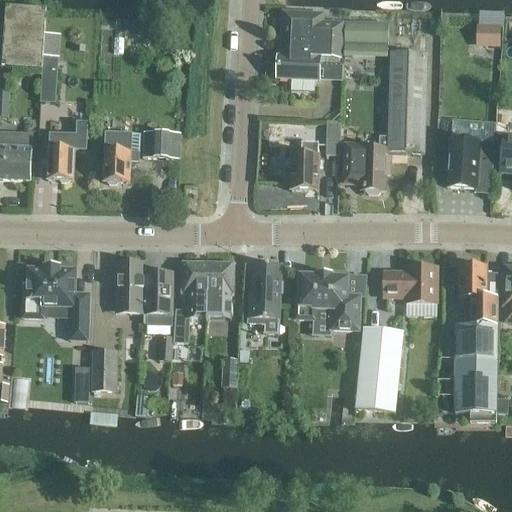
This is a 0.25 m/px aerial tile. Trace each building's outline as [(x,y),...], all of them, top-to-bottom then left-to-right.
[(47,12),(7,9),(3,70),(42,72),(43,61),(45,49),(47,12)] [(279,79),(321,81),(321,83),(343,84),(344,61),(343,62),(344,24),(325,23),(325,17),(283,15),(282,51),(281,51),(279,79)] [(388,61),(389,26),(367,25),(367,21),(347,20),(346,24),(344,60),(388,61)] [(501,31),(477,31),(476,51),(500,51),(501,31)] [(392,55),(390,140),(389,156),(391,156),(391,155),(425,157),(428,56),(392,55)] [(43,61),(42,72),(41,90),(42,90),(41,115),(57,116),(58,90),(59,90),(60,61),(43,61)] [(0,119),(9,120),(11,92),(0,91),(0,119)] [(292,148),(293,127),(276,126),(274,147),(292,148)] [(327,158),(340,159),(341,159),(341,127),(328,126),(327,158)] [(130,186),(131,165),(141,165),(142,137),(107,135),(104,185),(130,186)] [(144,161),(180,162),(181,137),(145,135),(144,161)] [(511,136),(505,136),(501,176),(511,177),(511,136)] [(0,182),(31,185),(32,153),(32,139),(0,137),(0,182)] [(480,141),(450,138),(445,186),(475,189),(477,171),(491,172),(494,143),(480,141)] [(389,156),(390,140),(381,140),(380,152),(364,152),(364,148),(345,147),(344,185),(362,186),(361,194),(367,194),(367,195),(369,198),(379,198),(381,196),(381,194),(387,194),(387,178),(389,178),(391,176),(392,160),(388,160),(388,156),(389,156)] [(74,183),(76,153),(63,152),(63,145),(49,144),(48,183),(74,183)] [(318,194),(319,147),(304,147),(304,157),(293,157),(292,193),(318,194)] [(117,265),(116,318),(145,318),(145,275),(146,275),(146,265),(117,265)] [(184,265),(183,297),(188,297),(189,297),(189,314),(175,314),(174,341),(174,347),(188,347),(189,321),(207,321),(207,310),(207,297),(209,297),(209,266),(184,265)] [(209,266),(209,297),(207,297),(207,310),(207,321),(232,322),(232,297),(234,297),(235,266),(209,266)] [(249,325),(266,326),(279,326),(281,297),(282,297),(283,283),(281,283),(282,268),(254,267),(252,304),(250,304),(249,325)] [(384,275),(384,302),(405,303),(405,307),(438,308),(438,270),(407,269),(406,275),(384,275)] [(24,321),(46,322),(72,322),(72,343),(89,343),(90,297),(76,297),(77,273),(61,272),(61,270),(45,270),(44,272),(29,272),(28,288),(24,288),(24,321)] [(499,299),(498,299),(498,277),(486,277),(487,270),(462,270),(462,307),(470,307),(469,327),(457,328),(455,416),(471,416),(471,425),(496,425),(496,416),(497,416),(499,299)] [(145,275),(145,318),(173,319),(174,275),(146,275),(145,275)] [(360,335),(361,299),(349,298),(349,280),(300,278),(300,291),(297,294),(296,319),(299,322),(315,323),(315,339),(331,340),(331,333),(360,335)] [(219,326),(218,353),(237,354),(239,327),(219,326)] [(364,333),(356,413),(396,416),(404,337),(364,333)] [(204,338),(191,336),(188,362),(202,364),(204,338)] [(174,347),(174,341),(161,339),(159,364),(172,365),(174,347)] [(94,354),(92,395),(117,395),(118,355),(94,354)] [(0,404),(8,405),(10,387),(0,386),(0,404)]
